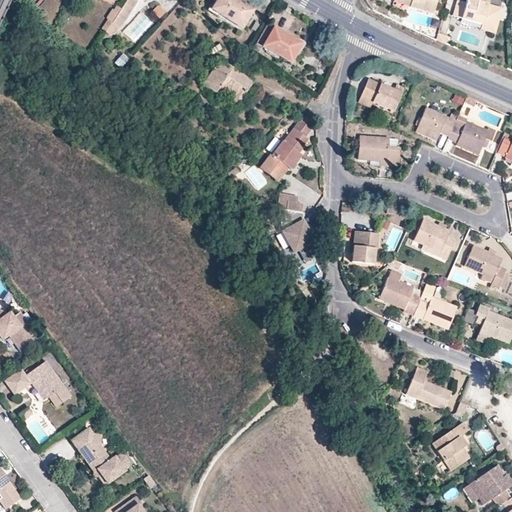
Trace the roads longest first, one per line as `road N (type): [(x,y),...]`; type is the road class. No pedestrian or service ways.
road 1 (residential): [(331,182),(331,277),(342,303),(370,323),(511,381)]
road 2 (residential): [(408,193),(471,222),(493,213),(495,192),(483,178),(436,158),(420,165)]
road 3 (residential): [(368,31),(337,96),(331,182)]
road 4 (tertiary): [(511,96),(368,31)]
